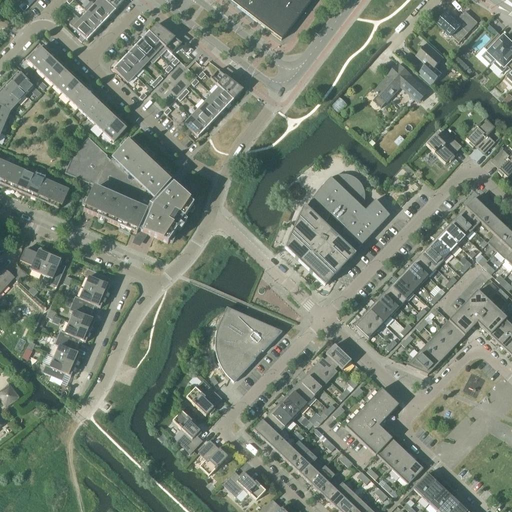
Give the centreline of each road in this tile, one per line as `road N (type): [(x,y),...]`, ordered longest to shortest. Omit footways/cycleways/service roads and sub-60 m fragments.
road 1 (residential): [(323,320),(225,426),(308,511)]
road 2 (residential): [(511,207),(478,176),(462,174),(323,320)]
road 3 (residential): [(211,213),(323,320)]
road 4 (residential): [(419,409),(399,431),(486,511)]
road 5 (unclassified): [(82,412),(155,284)]
road 6 (residential): [(128,269),(72,401)]
road 7 (residential): [(211,213),(222,177),(282,91)]
road 8 (residential): [(86,61),(188,160)]
road 9 (residential): [(128,269),(0,213)]
road 10 (tertiary): [(174,11),(282,91)]
road 11 (residential): [(511,379),(476,347),(419,409)]
road 12 (residential): [(323,320),(419,409)]
road 13 (tertiary): [(296,72),(196,0)]
